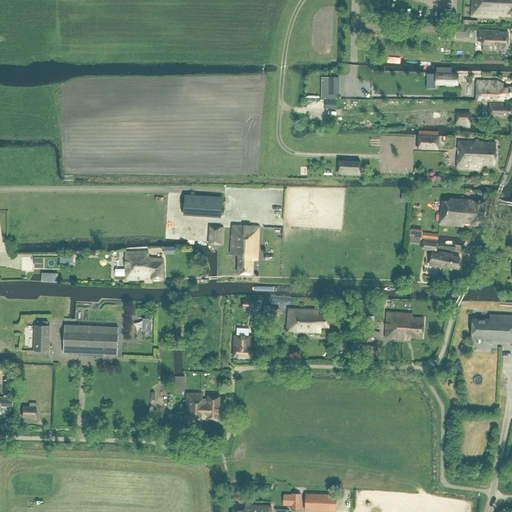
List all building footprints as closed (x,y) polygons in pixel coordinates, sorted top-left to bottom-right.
[(510,13),(511,13),(511,0),(472,0),(472,16),(498,18),(498,15),(510,16),(510,13)] [(469,38),(470,25),(452,25),(452,37),(469,38)] [(500,48),(508,48),(508,33),(496,32),(496,31),(479,30),(479,41),(483,41),(483,48),(500,49),(500,48)] [(435,74),(435,84),(437,84),(454,85),(457,85),(458,74),(455,74),(451,74),(437,74),(436,74),(435,74)] [(329,77),(328,94),(338,94),(339,78),(329,77)] [(498,81),(481,81),(481,79),(476,79),(475,100),(481,100),(503,101),(503,98),(511,98),(511,87),(503,87),(503,84),(498,84),(498,81)] [(325,99),(324,108),(336,108),(336,100),(325,99)] [(489,115),(511,116),(511,115),(511,105),(502,106),(502,102),(490,102),(489,115)] [(470,127),(470,124),(470,112),(456,111),(455,128),(460,128),(462,127),(470,127)] [(439,136),(417,135),(416,150),(439,150),(439,136)] [(483,165),(495,165),(496,143),(458,141),(457,168),(479,169),(479,167),(483,165)] [(337,160),(336,175),(361,176),(361,161),(337,160)] [(184,213),(221,216),(223,197),(185,195),(184,213)] [(464,223),(484,224),(486,201),(449,198),(449,201),(442,200),(440,224),(463,226),(464,223)] [(257,260),(257,254),(259,227),(232,226),(231,254),(239,255),(238,273),(252,274),(253,260),(257,260)] [(209,243),(218,244),(219,244),(220,229),(210,228),(209,243)] [(435,252),(437,240),(424,238),(424,241),(422,240),(421,249),(435,252)] [(163,278),(163,259),(152,258),(148,257),(148,254),(146,253),(146,252),(126,252),(126,279),(163,278)] [(439,252),(439,254),(432,252),(429,265),(450,269),(451,267),(458,269),(460,258),(450,256),(450,254),(439,252)] [(253,309),(254,301),(244,300),(243,308),(253,309)] [(271,307),(270,323),(278,324),(279,308),(271,307)] [(321,327),(329,327),(329,314),(318,314),(318,310),(288,309),(287,331),(321,332),(321,327)] [(410,337),(422,338),(424,318),(412,318),(412,314),(387,312),(385,338),(410,340),(410,337)] [(484,341),(511,342),(511,315),(489,314),(489,319),(473,318),(472,338),(484,339),(484,341)] [(50,325),(35,325),(34,350),(48,350),(50,325)] [(64,325),(63,353),(117,355),(118,327),(64,325)] [(52,330),(52,355),(62,355),(62,330),(52,330)] [(234,344),(234,356),(250,358),(251,348),(252,337),(234,336),(234,344)] [(174,377),(174,391),(184,391),(184,376),(174,377)] [(186,409),(185,425),(200,425),(201,419),(218,420),(219,411),(219,396),(208,396),(208,400),(202,400),(202,394),(187,394),(186,409)] [(31,420),(36,420),(37,407),(23,407),(23,417),(31,417),(31,420)] [(292,510),(300,510),(300,494),(283,493),(283,505),(292,506),(292,510)] [(305,510),(336,511),(336,495),(306,494),(305,510)]
